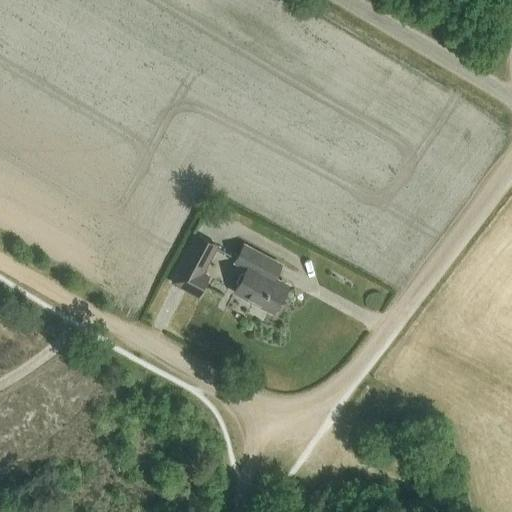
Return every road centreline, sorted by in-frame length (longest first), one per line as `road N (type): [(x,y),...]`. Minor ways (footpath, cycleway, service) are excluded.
road 1 (track): [(511,164),(337,392),(293,412),(267,411),(232,391)]
road 2 (unclassified): [(511,98),(343,0)]
road 3 (track): [(232,391),(89,310)]
